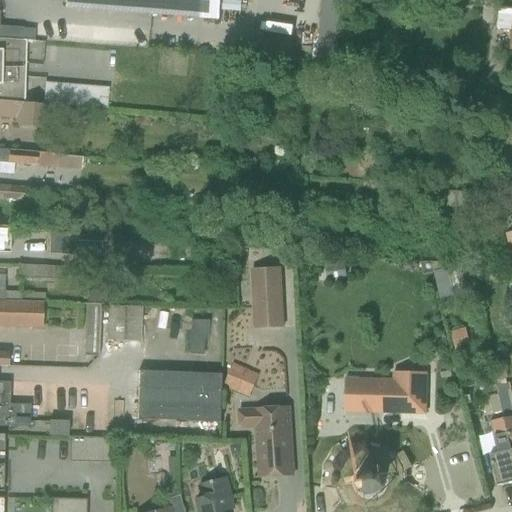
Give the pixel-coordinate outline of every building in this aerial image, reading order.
[(221,0),(60,0),(60,11),(220,24),(221,0)] [(308,0),(306,53),(331,54),(333,0),(308,0)] [(503,56),(511,57),(511,9),(508,9),(503,56)] [(201,46),(206,31),(187,25),(182,40),(201,46)] [(90,101),(91,86),(29,83),(29,99),(90,101)] [(511,244),(506,229),(490,235),(499,259),(511,253),(511,244)] [(2,278),(39,280),(40,267),(3,265),(2,278)] [(433,273),(440,300),(468,293),(461,266),(433,273)] [(252,271),(255,331),(285,329),(281,269),(252,271)] [(0,326),(26,328),(28,300),(0,298),(0,326)] [(91,306),(90,343),(122,345),(123,307),(91,306)] [(188,322),(187,356),(205,356),(205,323),(188,322)] [(451,334),(456,352),(471,348),(466,330),(451,334)] [(234,368),(224,390),(250,401),(260,379),(234,368)] [(505,420),(511,417),(511,391),(510,384),(507,385),(506,380),(508,379),(505,369),(493,372),(494,377),(497,389),(499,395),(503,413),(505,420)] [(136,373),(134,420),(221,423),(223,375),(136,373)] [(347,414),(428,416),(429,374),(392,373),(392,383),(347,382),(347,414)] [(497,389),(494,377),(477,381),(480,393),(497,389)] [(503,413),(499,395),(488,398),(492,416),(503,413)] [(258,480),(296,477),(291,408),(239,411),(240,431),(255,430),(258,480)] [(511,483),(511,448),(505,420),(482,426),(498,487),(511,483)] [(64,425),(45,424),(45,441),(63,441),(64,425)] [(106,445),(67,444),(66,467),(106,468),(106,445)] [(380,493),(384,488),(385,482),(383,476),(380,471),(375,467),(369,466),(362,468),(357,471),(354,477),(353,483),(354,489),(358,494),(363,497),(369,498),(375,497),(380,493)] [(192,500),(194,511),(229,511),(237,510),(229,479),(200,486),(203,497),(192,500)] [(167,508),(168,511),(180,511),(177,497),(165,500),(167,508)] [(82,511),(82,503),(48,502),(47,511),(82,511)]
